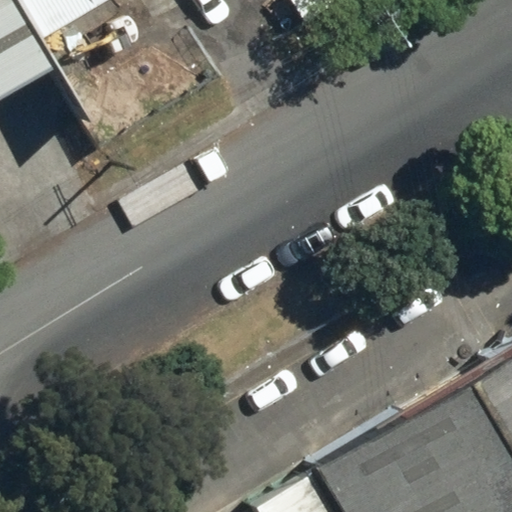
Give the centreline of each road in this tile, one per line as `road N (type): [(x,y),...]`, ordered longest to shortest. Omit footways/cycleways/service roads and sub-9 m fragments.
road 1 (unclassified): [(511,48),(0,351)]
road 2 (unknown): [(20,511),(47,470),(501,216)]
